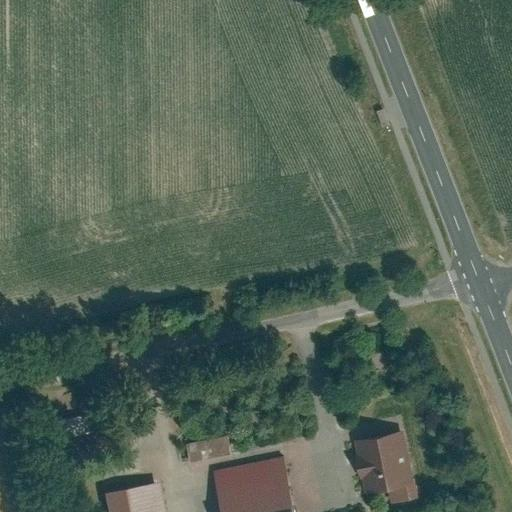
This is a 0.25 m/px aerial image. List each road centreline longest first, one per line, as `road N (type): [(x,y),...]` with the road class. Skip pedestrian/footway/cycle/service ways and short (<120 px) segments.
road 1 (unclassified): [(478,283),(0,384)]
road 2 (tertiary): [(478,283),(370,0)]
